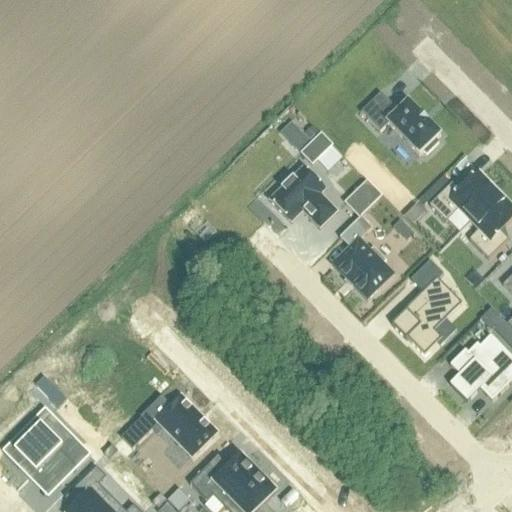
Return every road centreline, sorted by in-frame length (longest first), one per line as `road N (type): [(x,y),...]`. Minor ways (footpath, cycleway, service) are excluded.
road 1 (residential): [(503,483),(262,239)]
road 2 (residential): [(333,511),(164,339)]
road 3 (residential): [(511,140),(419,49)]
